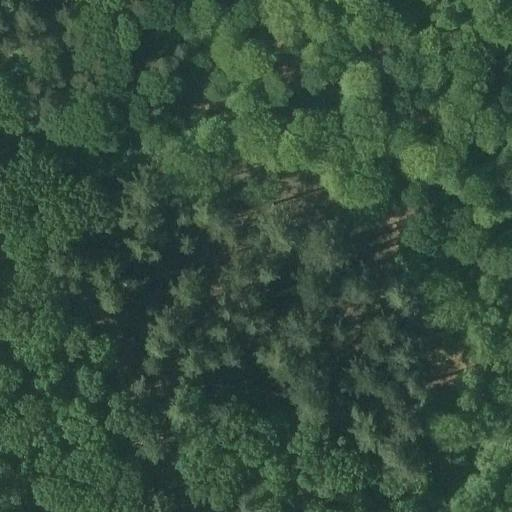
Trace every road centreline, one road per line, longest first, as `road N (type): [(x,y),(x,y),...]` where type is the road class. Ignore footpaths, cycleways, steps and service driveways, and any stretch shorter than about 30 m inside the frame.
road 1 (track): [(421,218),(0,104)]
road 2 (track): [(421,218),(431,511)]
